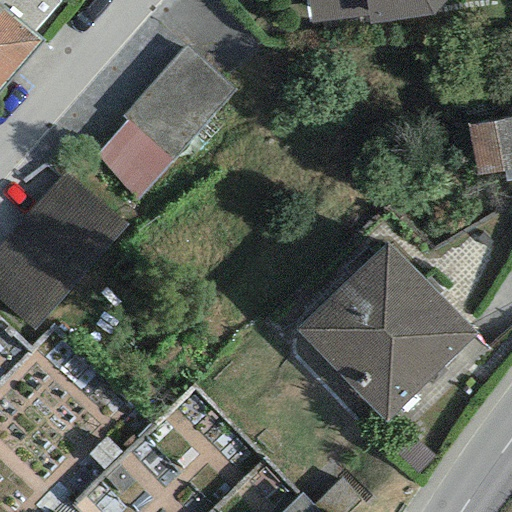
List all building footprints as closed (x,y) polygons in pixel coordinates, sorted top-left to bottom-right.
[(0,0),(0,88),(40,41),(30,32),(57,0),(56,0),(0,0)] [(303,0),(306,24),(366,16),(366,24),(431,14),(444,0),(303,0)] [(173,161),(233,90),(180,46),(121,117),(126,121),(173,161)] [(511,118),(493,122),(502,172),(504,180),(511,178),(511,118)] [(135,203),(173,161),(126,121),(96,157),(135,203)] [(502,172),(493,122),(466,127),(475,177),(502,172)] [(0,299),(35,330),(127,224),(63,168),(0,240),(0,299)] [(385,424),(475,333),(382,241),(292,332),(385,424)]
